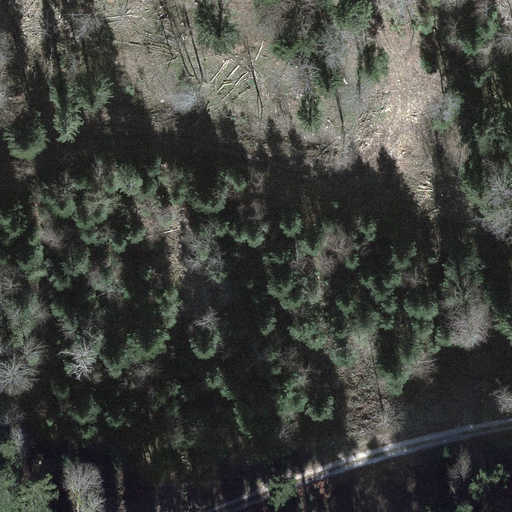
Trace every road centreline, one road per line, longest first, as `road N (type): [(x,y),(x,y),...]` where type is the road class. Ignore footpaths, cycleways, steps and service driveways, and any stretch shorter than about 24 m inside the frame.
road 1 (track): [(365,0),(397,80),(395,100),(382,126),(348,154),(273,154),(141,121),(98,119),(0,139)]
road 2 (track): [(511,420),(346,459),(202,511)]
